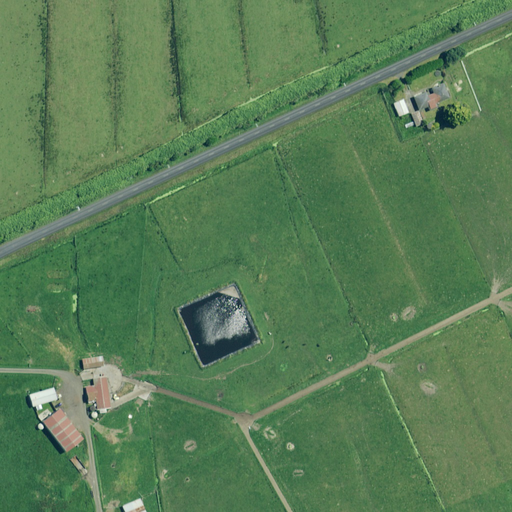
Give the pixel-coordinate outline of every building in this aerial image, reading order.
[(450,98),(444,84),(432,89),(433,94),(428,96),(427,93),(414,98),(419,111),(428,107),(429,111),(438,108),(436,104),(450,98)] [(408,113),(403,100),(394,104),(399,116),(408,113)] [(424,124),(418,111),(411,114),(416,127),(424,124)] [(103,367),(102,357),(82,359),(83,369),(103,367)] [(111,408),(107,378),(93,379),(94,386),(86,387),(88,404),(96,403),(97,414),(106,413),(106,408),(111,408)] [(56,400),(53,388),(29,395),(32,407),(56,400)] [(82,439),(59,409),(52,415),(48,410),(38,417),(65,452),(82,439)] [(145,511),(140,499),(122,506),(124,511),(145,511)]
